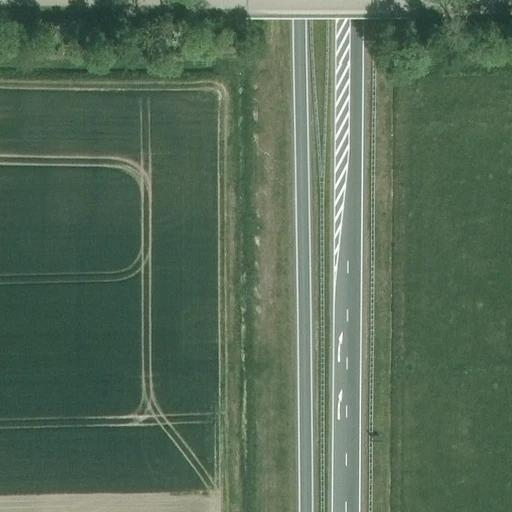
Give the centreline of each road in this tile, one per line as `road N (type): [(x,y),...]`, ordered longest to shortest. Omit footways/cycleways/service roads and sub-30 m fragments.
road 1 (trunk): [(348,511),(355,0)]
road 2 (trunk): [(302,0),(304,511)]
